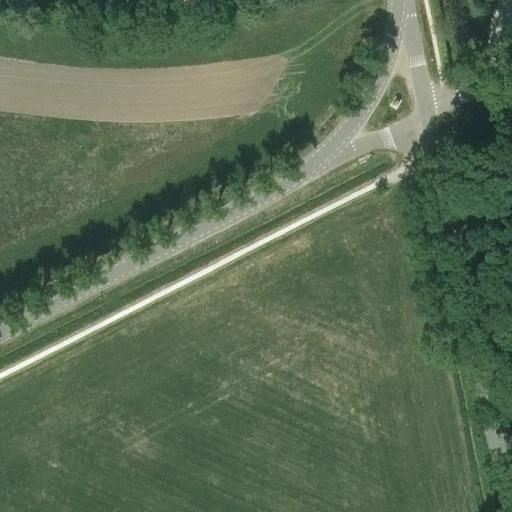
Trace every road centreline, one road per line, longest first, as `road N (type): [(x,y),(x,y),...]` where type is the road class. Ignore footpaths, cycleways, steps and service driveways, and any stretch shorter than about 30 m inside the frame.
road 1 (tertiary): [(510,511),(427,117)]
road 2 (secondary): [(0,331),(317,163)]
road 3 (secondary): [(317,163),(370,98),(398,0)]
